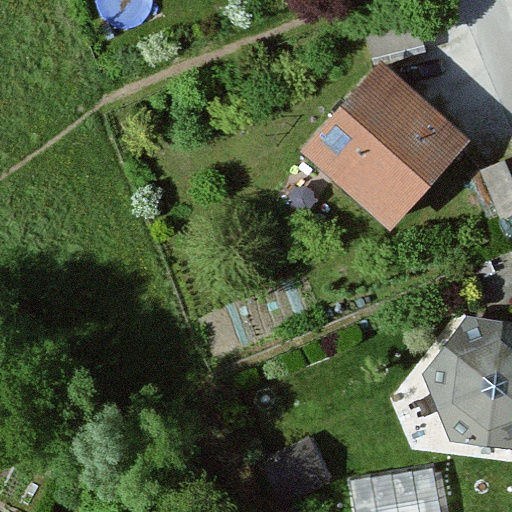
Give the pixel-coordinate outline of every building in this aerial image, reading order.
[(417,12),(363,22),(369,52),(423,42),(417,12)] [(466,131),(378,55),(299,147),(387,222),(466,131)] [(511,171),(507,156),(479,165),(495,217),(511,211),(511,171)] [(511,316),(467,310),(421,368),(454,440),(511,444),(511,316)] [(328,477),(309,434),(261,455),(280,499),(328,477)] [(357,473),(358,511),(436,511),(436,500),(395,502),(394,472),(357,473)]
